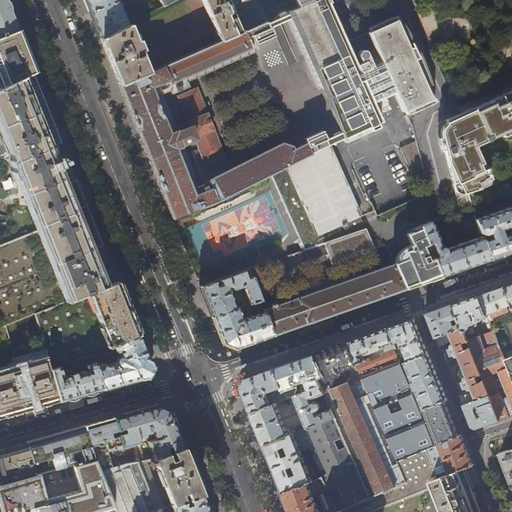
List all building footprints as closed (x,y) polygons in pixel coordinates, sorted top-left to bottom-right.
[(4,0),(0,0),(0,37),(16,31),(13,21),(4,0)] [(126,23),(117,0),(84,0),(91,15),(100,39),(129,24),(139,18),(138,15),(128,20),(126,23)] [(249,0),(200,0),(219,41),(260,23),(249,0)] [(380,73),(401,119),(407,116),(411,114),(425,107),(432,104),(432,103),(433,103),(433,102),(434,100),(434,97),(431,91),(423,72),(416,57),(416,55),(409,41),(402,24),(399,18),(395,20),(382,26),(372,31),(374,37),(348,49),(345,42),(341,33),(334,17),(328,3),(329,2),(328,0),(314,0),(298,7),(286,12),(286,13),(288,18),(321,90),(324,89),(328,99),(324,101),(337,130),(338,129),(343,140),(381,122),(363,80),(380,73)] [(266,21),(260,23),(219,41),(150,71),(148,72),(119,85),(122,93),(145,151),(169,212),(172,218),(190,211),(187,204),(193,201),(196,208),(217,200),(244,187),(270,173),(326,146),(321,133),(319,134),(308,139),(303,140),(305,144),(292,151),(290,148),(281,145),(228,170),(209,179),(207,180),(204,164),(222,156),(220,150),(207,118),(199,96),(196,88),(176,96),(179,102),(172,105),(176,114),(178,119),(171,122),(159,92),(156,84),(165,80),(167,85),(174,82),(174,81),(225,59),(244,51),(251,48),(246,38),(251,36),(254,44),(272,35),(268,27),(288,18),(286,13),(266,22),(266,21)] [(129,24),(100,39),(108,59),(113,71),(116,78),(119,85),(148,72),(129,24)] [(30,65),(16,31),(0,37),(0,90),(33,72),(30,65)] [(348,49),(374,37),(372,31),(367,33),(355,38),(345,42),(348,49)] [(45,101),(33,72),(0,90),(0,156),(12,164),(15,162),(41,227),(0,243),(0,327),(7,325),(35,313),(104,286),(90,251),(103,246),(100,240),(92,218),(76,180),(64,185),(61,178),(49,147),(61,142),(45,101)] [(480,158),(477,147),(493,139),(492,137),(495,135),(496,137),(504,134),(511,130),(511,90),(459,114),(445,121),(447,125),(444,128),(442,132),(441,136),(441,141),(442,145),(444,152),(447,151),(450,163),(447,163),(450,177),(454,194),(459,212),(470,208),(466,196),(485,188),(487,187),(488,186),(489,184),(488,182),(490,181),(488,175),(486,175),(480,158)] [(409,177),(423,173),(416,143),(402,146),(409,177)] [(326,146),(270,173),(304,250),(365,229),(362,222),(360,216),(328,146),(328,145),(326,146)] [(511,251),(511,207),(475,220),(489,260),(506,254),(511,251)] [(489,260),(475,220),(473,216),(461,221),(464,227),(468,226),(471,231),(467,232),(470,241),(445,250),(443,248),(441,248),(431,222),(419,226),(440,277),(462,269),(489,260)] [(436,279),(440,277),(419,226),(407,232),(407,233),(412,244),(417,258),(420,266),(423,270),(425,273),(429,277),(432,280),(436,279)] [(330,263),(374,248),(365,229),(304,250),(297,253),(301,262),(326,253),(330,263)] [(406,289),(415,285),(432,280),(429,277),(425,273),(423,270),(420,266),(417,258),(412,244),(407,233),(406,234),(410,245),(403,248),(400,251),(398,253),(396,256),(395,257),(394,260),(393,263),(394,264),(406,289)] [(398,292),(406,289),(394,264),(263,309),(264,312),(272,336),(297,327),(333,314),(374,300),(398,292)] [(244,271),(200,287),(203,295),(212,317),(235,309),(233,304),(236,302),(235,298),(231,299),(227,288),(230,287),(230,289),(233,290),(243,287),(249,304),(260,300),(252,278),(247,279),(244,271)] [(117,281),(104,286),(35,313),(46,351),(50,369),(60,366),(65,365),(85,360),(93,357),(101,352),(112,346),(138,335),(134,323),(126,305),(121,292),(117,281)] [(492,291),(479,295),(488,317),(490,322),(493,329),(493,331),(511,377),(511,324),(509,318),(500,322),(498,315),(508,311),(506,307),(511,304),(511,303),(505,286),(492,291)] [(466,300),(453,304),(462,327),(466,336),(475,333),(473,328),(478,326),(476,323),(480,322),(481,321),(481,319),(488,317),(479,295),(466,300)] [(436,338),(462,327),(453,304),(440,309),(426,313),(431,327),(436,338)] [(235,309),(212,317),(213,320),(222,344),(234,349),(249,344),(272,336),(264,312),(243,319),(241,318),(237,308),(235,309)] [(388,327),(394,344),(400,341),(408,361),(428,353),(422,337),(414,318),(400,323),(388,327)] [(16,359),(7,325),(0,327),(0,418),(16,414),(46,406),(59,402),(50,369),(46,351),(16,359)] [(394,344),(388,327),(367,334),(347,341),(357,366),(364,382),(397,461),(427,449),(433,446),(420,414),(419,410),(400,364),(394,349),(396,349),(394,344)] [(467,340),(466,336),(462,327),(436,338),(439,346),(452,341),(453,343),(451,344),(451,347),(448,348),(451,355),(453,354),(456,357),(458,356),(461,363),(466,376),(464,377),(464,380),(461,381),(464,388),(466,388),(469,390),(472,389),(473,392),(460,397),(463,405),(489,395),(467,340)] [(480,336),(467,340),(489,395),(499,420),(511,416),(511,377),(493,331),(483,334),(489,349),(485,350),(480,336)] [(145,351),(138,335),(112,346),(101,352),(105,358),(116,352),(119,353),(120,356),(118,357),(116,359),(116,360),(116,362),(106,365),(103,363),(95,366),(102,390),(125,383),(145,377),(151,366),(145,351)] [(330,347),(315,352),(323,368),(326,376),(321,378),(319,379),(321,385),(325,393),(328,400),(332,399),(329,391),(331,390),(339,407),(332,410),(335,416),(371,496),(406,482),(397,461),(364,382),(351,387),(345,375),(350,373),(348,369),(357,366),(347,341),(330,347)] [(321,378),(319,370),(323,368),(315,352),(293,360),(273,367),(287,399),(294,396),(321,385),(319,379),(321,378)] [(437,374),(428,353),(408,361),(405,362),(424,409),(444,401),(447,400),(437,374)] [(85,363),(85,360),(65,365),(66,369),(85,363)] [(62,376),(60,366),(50,369),(59,402),(82,395),(102,390),(95,366),(94,363),(85,366),(86,370),(62,376)] [(279,402),(287,399),(273,367),(258,372),(245,377),(240,388),(244,398),(250,413),(270,405),(267,396),(275,392),(279,402)] [(312,399),(325,393),(321,385),(294,396),(307,428),(335,416),(332,410),(330,405),(317,411),(316,408),(319,406),(320,405),(320,404),(318,402),(316,403),(316,400),(313,401),(312,399)] [(489,395),(463,405),(467,415),(471,427),(476,429),(499,420),(489,395)] [(451,417),(444,401),(424,409),(438,444),(458,436),(458,435),(451,417)] [(276,403),(270,405),(250,413),(257,429),(263,445),(292,434),(290,427),(286,428),(276,403)] [(113,417),(118,436),(126,464),(140,462),(142,461),(136,443),(139,442),(137,435),(142,434),(143,437),(146,436),(146,433),(148,432),(151,434),(150,437),(151,440),(147,442),(151,451),(149,452),(150,455),(153,454),(154,459),(167,454),(173,451),(183,447),(173,422),(168,410),(157,405),(134,411),(113,417)] [(283,493),(312,481),(322,477),(337,511),(371,496),(335,416),(307,428),(292,434),(263,445),(271,464),(279,485),(283,493)] [(126,464),(118,436),(113,417),(98,422),(84,426),(93,459),(98,472),(111,468),(126,464)] [(62,432),(26,442),(36,475),(77,463),(73,450),(76,449),(80,462),(93,459),(84,426),(62,432)] [(461,435),(458,436),(438,444),(450,474),(464,469),(474,466),(467,450),(461,435)] [(0,484),(0,485),(36,475),(26,442),(0,449),(0,484)] [(433,446),(427,449),(438,478),(446,476),(433,446)] [(199,486),(183,447),(173,451),(176,459),(170,461),(167,454),(154,459),(153,459),(148,460),(149,463),(154,461),(171,505),(183,501),(189,499),(202,494),(199,486)] [(511,448),(500,453),(511,482),(511,448)] [(427,449),(397,461),(406,482),(371,496),(337,511),(334,511),(480,511),(473,492),(464,469),(450,474),(446,476),(438,478),(427,449)] [(115,511),(98,472),(93,459),(80,462),(77,463),(36,475),(0,485),(0,484),(0,511),(115,511)] [(148,481),(140,462),(126,464),(111,468),(98,472),(115,511),(151,511),(157,510),(146,482),(148,481)] [(322,477),(312,481),(283,493),(290,511),(334,511),(337,511),(322,477)] [(209,511),(206,503),(202,494),(189,499),(191,504),(185,506),(183,501),(171,505),(173,511),(209,511)]
